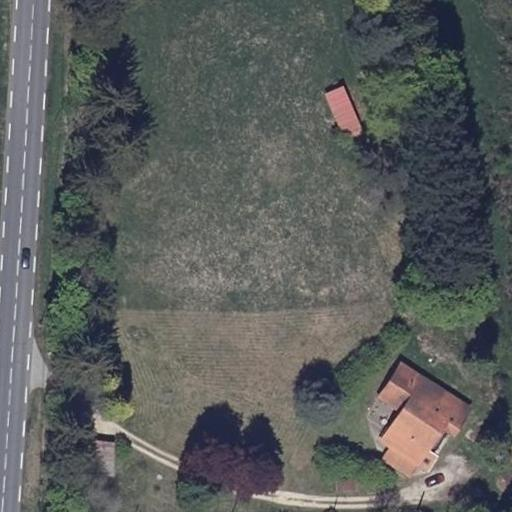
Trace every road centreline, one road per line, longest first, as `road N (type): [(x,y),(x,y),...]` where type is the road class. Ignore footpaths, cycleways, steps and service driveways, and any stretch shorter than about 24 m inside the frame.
road 1 (primary): [(34,0),(3,511)]
road 2 (unknown): [(13,349),(118,433),(196,472),(288,499)]
